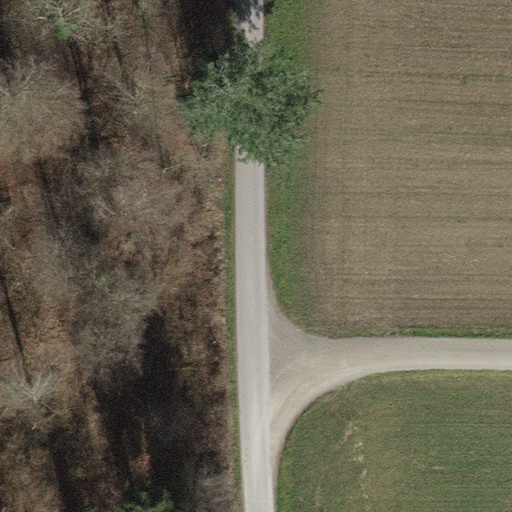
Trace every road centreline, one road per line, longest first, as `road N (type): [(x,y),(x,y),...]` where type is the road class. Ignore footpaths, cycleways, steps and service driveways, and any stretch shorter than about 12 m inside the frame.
road 1 (unclassified): [(253,511),(230,0)]
road 2 (track): [(242,350),(511,354)]
